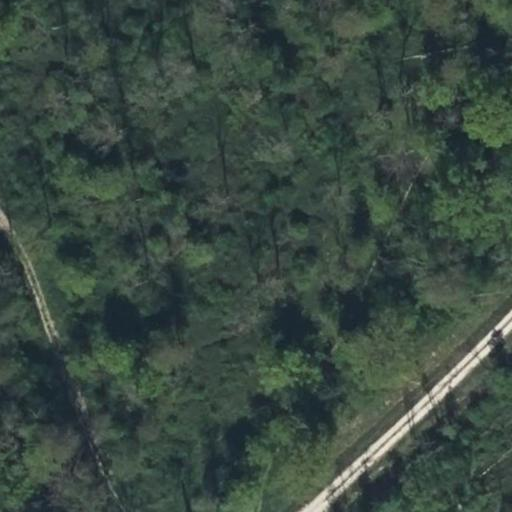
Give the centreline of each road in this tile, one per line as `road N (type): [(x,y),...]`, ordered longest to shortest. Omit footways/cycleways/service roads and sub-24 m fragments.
road 1 (track): [(0,220),(132,511)]
road 2 (track): [(310,511),(511,323)]
